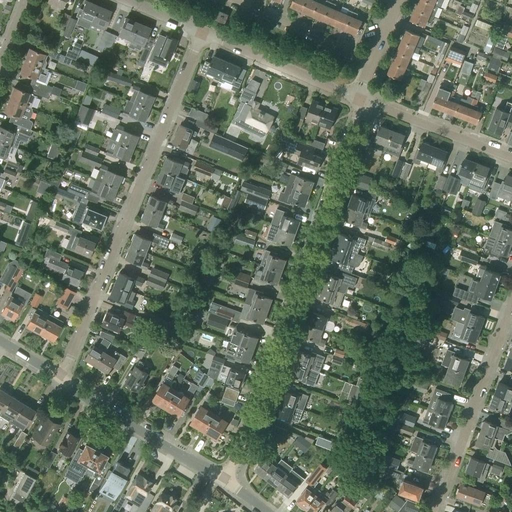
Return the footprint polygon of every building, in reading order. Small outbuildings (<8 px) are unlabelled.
[(47,0),(47,1),(52,3),(50,8),(60,12),(62,8),(63,8),(66,1),(67,2),(68,0),(47,0)] [(292,0),(290,5),(302,10),(306,0),(292,0)] [(306,0),(302,10),(313,15),(318,3),(312,0),(306,0)] [(324,5),(318,3),(313,15),(324,20),(329,7),(331,2),(326,0),(324,5)] [(438,7),(433,5),(434,4),(424,0),(418,0),(415,9),(434,17),(438,7)] [(78,11),(76,17),(78,18),(76,23),(88,28),(98,6),(86,1),(85,3),(82,10),(81,12),(78,11)] [(329,7),(324,20),(334,24),(340,12),(333,9),(336,4),(331,2),(329,7)] [(478,6),(473,3),(469,11),(475,13),(478,6)] [(98,6),(88,28),(98,32),(100,27),(102,28),(103,28),(106,29),(110,19),(107,17),(110,11),(98,6)] [(424,26),(427,20),(431,22),(434,17),(415,9),(410,20),(424,26)] [(345,29),(351,16),(353,12),(348,10),(346,14),(340,12),(334,24),(345,29)] [(219,11),(217,17),(216,19),(224,22),(227,15),(219,11)] [(474,16),(463,11),(461,16),(472,20),(474,16)] [(357,14),(353,12),(351,16),(345,29),(356,34),(362,21),(355,18),(357,14)] [(66,26),(71,15),(65,13),(60,24),(66,26)] [(137,23),(125,18),(118,35),(130,40),(137,23)] [(69,20),(63,35),(68,37),(74,22),(69,20)] [(149,28),(137,23),(130,40),(127,47),(133,50),(134,48),(140,51),(149,28)] [(511,37),(511,27),(504,24),(500,33),(511,37)] [(406,29),(402,40),(414,46),(419,35),(406,29)] [(98,44),(104,46),(110,33),(104,30),(98,44)] [(116,35),(110,33),(104,46),(110,49),(116,35)] [(159,34),(149,60),(165,67),(168,59),(169,59),(172,52),(171,52),(176,40),(165,35),(164,36),(159,34)] [(414,46),(402,40),(397,51),(409,57),(412,51),(418,54),(420,48),(414,46)] [(437,55),(443,58),(449,44),(443,41),(437,55)] [(453,61),(458,48),(451,45),(446,59),(453,61)] [(138,60),(139,61),(144,63),(150,49),(144,47),(138,60)] [(495,47),(491,56),(501,60),(505,51),(495,47)] [(44,68),(46,63),(45,60),(47,55),(28,48),(24,60),(44,68)] [(93,66),(97,57),(81,49),(77,59),(93,66)] [(51,57),(59,60),(62,54),(53,51),(51,57)] [(392,63),(405,68),(409,57),(397,51),(392,63)] [(487,62),(490,56),(479,51),(476,57),(487,62)] [(214,78),(219,81),(227,61),(214,55),(210,63),(205,60),(200,73),(205,75),(207,74),(207,72),(215,76),(214,78)] [(443,58),(437,55),(432,66),(438,69),(443,58)] [(502,61),(501,60),(491,56),(486,68),(498,72),(502,61)] [(48,69),(44,68),(24,60),(19,72),(36,79),(35,81),(41,83),(45,85),(46,85),(50,72),(47,71),(48,69)] [(461,72),(469,75),(473,63),(466,60),(461,72)] [(242,80),(236,77),(240,67),(227,61),(219,81),(224,83),(225,80),(233,83),(230,90),(236,93),(242,80)] [(401,79),(400,79),(403,73),(408,75),(409,70),(405,68),(392,63),(387,73),(387,74),(400,79),(401,79)] [(130,87),(133,79),(110,71),(107,79),(130,87)] [(491,76),(484,73),(481,79),(489,82),(491,76)] [(402,90),(405,84),(399,81),(396,87),(402,90)] [(427,93),(431,84),(425,82),(421,91),(427,93)] [(41,83),(39,88),(50,93),(52,87),(46,85),(45,85),(41,83)] [(52,85),(52,87),(50,93),(58,96),(61,89),(52,85)] [(132,86),(130,91),(133,92),(129,100),(134,102),(148,108),(153,96),(142,92),(142,91),(132,86)] [(13,87),(9,99),(30,108),(35,96),(13,87)] [(50,93),(39,88),(36,94),(48,99),(50,93)] [(266,131),(273,116),(256,108),(259,103),(253,100),(256,93),(244,88),(238,100),(241,102),(231,122),(244,128),(244,129),(251,132),(251,131),(262,136),(264,132),(266,131)] [(447,88),(445,94),(443,93),(441,97),(436,94),(431,106),(443,110),(449,95),(451,90),(447,88)] [(455,97),(453,96),(449,95),(443,110),(455,115),(459,103),(454,101),(455,97)] [(464,105),(459,103),(455,115),(466,119),(472,104),(474,99),(470,97),(468,102),(466,101),(464,105)] [(30,108),(9,99),(4,112),(15,116),(12,122),(11,121),(11,122),(30,130),(32,123),(31,121),(29,120),(28,118),(30,117),(32,112),(31,110),(32,108),(30,108)] [(143,120),(145,121),(148,115),(146,114),(148,108),(134,102),(129,100),(128,100),(122,115),(131,119),(132,116),(143,120)] [(305,120),(318,124),(325,104),(313,100),(305,120)] [(116,117),(120,109),(104,102),(101,111),(116,117)] [(337,108),(325,104),(318,124),(330,129),(337,108)] [(472,104),(466,119),(477,123),(482,112),(476,110),(478,106),(476,105),(472,104)] [(496,107),(488,128),(501,133),(504,126),(510,128),(511,122),(511,106),(506,104),(503,110),(496,107)] [(81,105),(75,120),(88,125),(94,110),(81,105)] [(188,115),(197,119),(202,121),(205,113),(192,107),(188,115)] [(299,132),(303,119),(297,117),(293,129),(299,132)] [(195,124),(201,127),(209,130),(211,125),(205,122),(202,121),(197,119),(195,124)] [(137,136),(135,135),(130,133),(131,131),(117,125),(115,130),(113,129),(109,139),(118,142),(132,148),(137,136)] [(179,148),(185,150),(186,147),(185,147),(190,134),(195,136),(197,132),(180,125),(177,132),(178,133),(176,135),(173,142),(179,144),(179,148)] [(374,137),(371,145),(376,147),(385,150),(387,145),(392,130),(386,128),(387,127),(383,125),(382,126),(380,126),(376,137),(374,137)] [(27,141),(31,131),(22,127),(21,129),(20,128),(18,133),(0,126),(0,141),(17,148),(20,138),(27,141)] [(387,145),(385,150),(394,154),(399,156),(402,148),(400,147),(402,142),(404,135),(403,134),(403,133),(399,131),(398,133),(392,130),(387,145)] [(215,134),(212,140),(223,144),(220,150),(243,160),(248,148),(215,134)] [(289,137),(284,149),(294,152),(300,155),(297,162),(315,169),(317,170),(322,157),(312,154),(314,148),(313,147),(298,142),(299,141),(289,137)] [(323,149),(325,143),(312,138),(309,144),(323,149)] [(17,148),(0,141),(0,156),(8,159),(6,164),(16,169),(16,170),(20,172),(23,166),(19,164),(19,163),(16,161),(14,154),(17,148)] [(420,158),(429,161),(434,147),(429,144),(429,143),(425,141),(424,143),(422,142),(418,154),(416,153),(413,161),(418,163),(420,158)] [(115,158),(116,155),(127,160),(132,148),(118,142),(114,152),(108,149),(106,154),(115,158)] [(60,146),(52,143),(47,156),(55,159),(60,146)] [(86,144),(83,152),(95,156),(99,149),(86,144)] [(440,149),(434,147),(429,161),(438,165),(436,170),(441,172),(444,164),(442,163),(447,151),(445,150),(445,149),(441,147),(440,149)] [(83,152),(82,151),(78,159),(98,167),(101,159),(95,156),(83,152)] [(162,169),(176,175),(185,178),(188,169),(187,169),(189,163),(175,157),(174,160),(167,157),(162,169)] [(471,177),(477,163),(471,161),(472,159),(467,157),(466,159),(465,158),(460,170),(458,169),(455,177),(449,175),(444,189),(452,193),(455,184),(458,185),(460,181),(468,185),(469,183),(471,177)] [(398,178),(404,161),(397,159),(391,175),(398,178)] [(214,168),(197,161),(193,169),(211,176),(214,168)] [(285,171),(287,165),(280,161),(278,168),(285,171)] [(405,162),(401,172),(399,177),(406,180),(407,175),(411,164),(405,162)] [(477,163),(471,177),(469,183),(483,188),(486,180),(484,179),(489,167),(487,167),(488,165),(483,164),(482,165),(477,163)] [(62,174),(65,167),(57,164),(55,171),(62,174)] [(121,176),(114,173),(115,171),(101,166),(95,179),(116,187),(118,182),(120,183),(123,177),(121,176)] [(0,187),(1,188),(5,176),(13,179),(15,173),(5,168),(3,174),(0,172),(0,187)] [(176,175),(162,169),(157,181),(164,184),(163,187),(179,193),(185,178),(176,175)] [(291,173),(287,186),(308,193),(313,181),(291,173)] [(504,190),(511,193),(511,174),(509,174),(509,175),(507,174),(502,186),(500,185),(497,194),(502,195),(504,190)] [(447,178),(439,175),(435,187),(442,190),(447,178)] [(104,197),(113,200),(116,194),(114,194),(116,187),(95,179),(91,191),(89,194),(103,199),(104,197)] [(366,188),(368,183),(358,179),(356,185),(366,188)] [(248,193),(267,200),(270,192),(243,181),(240,190),(248,193)] [(89,194),(91,191),(70,182),(66,191),(74,194),(86,199),(88,194),(89,194)] [(62,198),(71,201),(74,194),(66,191),(49,184),(46,192),(52,194),(55,193),(61,195),(62,198)] [(304,205),(308,193),(287,186),(284,193),(281,191),(278,199),(289,203),(291,200),(304,205)] [(183,192),(181,199),(192,203),(194,197),(183,192)] [(268,200),(267,200),(248,193),(245,202),(264,209),(268,200)] [(353,194),(349,206),(364,212),(367,205),(372,207),(373,205),(374,205),(376,199),(368,197),(367,199),(353,194)] [(151,195),(147,207),(160,213),(164,204),(171,207),(173,202),(163,198),(162,200),(151,195)] [(225,196),(220,206),(227,209),(231,198),(225,196)] [(390,198),(387,204),(397,208),(399,202),(390,198)] [(477,198),(471,212),(480,215),(485,201),(477,198)] [(197,206),(182,200),(179,207),(194,213),(197,206)] [(103,221),(102,221),(104,216),(99,213),(100,211),(88,206),(78,202),(72,217),(72,220),(74,222),(77,223),(80,222),(82,221),(100,228),(100,227),(101,227),(103,221)] [(12,206),(5,204),(3,210),(3,211),(9,214),(12,206)] [(364,212),(349,206),(344,218),(358,223),(357,226),(365,229),(367,224),(361,222),(362,218),(364,218),(365,219),(366,218),(368,215),(367,213),(366,213),(364,212)] [(156,223),(160,213),(147,207),(142,219),(153,224),(151,227),(161,231),(163,225),(156,223)] [(463,209),(456,207),(453,214),(461,217),(463,209)] [(276,209),(271,224),(273,225),(279,227),(295,232),(299,220),(285,215),(286,212),(276,209)] [(506,212),(497,209),(495,216),(504,219),(506,212)] [(35,215),(28,212),(25,218),(33,221),(35,215)] [(23,221),(19,232),(27,235),(31,224),(23,221)] [(53,227),(66,232),(69,226),(55,221),(53,227)] [(491,236),(496,237),(511,243),(511,240),(511,229),(509,228),(510,226),(494,221),(489,235),(491,236)] [(271,224),(266,239),(268,239),(275,242),(276,239),(288,243),(290,244),(295,232),(279,227),(273,225),(271,224)] [(243,236),(254,240),(257,233),(246,229),(243,236)] [(181,244),(183,237),(172,232),(169,239),(181,244)] [(133,240),(131,246),(145,251),(148,243),(156,246),(165,249),(169,239),(153,233),(151,237),(144,235),(143,237),(136,234),(134,233),(131,239),(133,240)] [(339,233),(335,245),(350,251),(357,253),(359,246),(363,247),(365,240),(354,236),(353,238),(339,233)] [(94,245),(93,244),(94,242),(79,236),(78,237),(70,234),(65,247),(73,251),(74,249),(89,255),(91,249),(92,250),(94,245)] [(235,243),(242,246),(243,245),(252,248),(255,241),(238,234),(235,243)] [(394,245),(397,238),(387,234),(385,241),(394,245)] [(511,243),(496,237),(491,236),(488,244),(487,244),(485,249),(494,253),(495,251),(507,255),(507,254),(509,254),(510,250),(509,249),(511,243)] [(373,244),(382,247),(388,250),(390,243),(375,238),(373,244)] [(460,249),(462,249),(475,254),(478,248),(463,242),(461,247),(460,249)] [(335,245),(331,257),(336,259),(337,260),(334,267),(351,273),(353,265),(355,266),(356,266),(357,266),(358,265),(359,265),(359,264),(362,255),(357,253),(350,251),(335,245)] [(141,261),(145,251),(131,246),(126,258),(137,262),(136,265),(146,269),(148,264),(141,261)] [(47,248),(44,256),(46,257),(44,262),(47,263),(46,266),(63,273),(61,278),(77,284),(77,283),(78,284),(81,278),(80,277),(82,272),(67,266),(68,265),(59,261),(61,254),(47,248)] [(475,254),(462,249),(458,258),(476,265),(479,256),(475,254)] [(260,264),(264,266),(281,272),(285,259),(276,256),(277,254),(265,250),(260,264)] [(2,281),(7,284),(19,262),(15,260),(12,265),(11,265),(2,281)] [(475,279),(480,281),(495,286),(497,280),(499,281),(500,276),(499,276),(500,274),(488,269),(488,268),(480,265),(478,270),(475,279)] [(281,272),(264,266),(263,271),(259,270),(257,271),(256,274),(255,273),(253,278),(262,281),(263,278),(276,283),(281,272)] [(23,269),(17,267),(5,289),(11,292),(23,269)] [(165,274),(155,269),(152,268),(150,275),(162,280),(166,281),(168,275),(165,274)] [(238,271),(236,278),(249,282),(251,276),(238,271)] [(120,272),(116,284),(129,289),(132,282),(140,285),(143,278),(132,274),(131,276),(128,276),(120,272)] [(325,272),(321,284),(336,290),(344,292),(345,293),(348,285),(353,287),(356,278),(341,273),(339,277),(325,272)] [(165,282),(151,276),(149,276),(147,282),(163,288),(165,282)] [(234,282),(234,284),(247,288),(249,282),(236,278),(234,282)] [(363,278),(360,286),(374,291),(377,284),(363,278)] [(480,281),(475,279),(474,278),(471,287),(472,288),(470,292),(455,286),(452,295),(476,303),(479,294),(491,298),(492,296),(493,297),(495,292),(493,292),(495,286),(480,281)] [(116,284),(111,296),(118,299),(121,300),(120,303),(131,308),(134,301),(132,300),(135,292),(129,289),(116,284)] [(321,284),(317,296),(331,301),(330,304),(338,307),(344,292),(336,290),(321,284)] [(56,303),(67,308),(75,292),(65,286),(56,303)] [(248,293),(245,303),(251,305),(267,310),(271,298),(263,295),(264,293),(258,291),(250,288),(248,293)] [(11,293),(1,313),(6,316),(6,317),(10,319),(11,318),(12,319),(20,305),(23,306),(27,299),(14,292),(13,294),(11,293)] [(35,309),(42,296),(36,293),(29,305),(35,309)] [(447,301),(457,304),(460,298),(449,294),(447,301)] [(242,312),(240,317),(248,320),(249,317),(263,322),(267,310),(251,305),(245,303),(242,312)] [(230,319),(232,312),(211,304),(208,311),(230,319)] [(47,319),(49,315),(37,309),(37,310),(32,307),(27,315),(31,317),(26,326),(39,334),(47,319)] [(483,319),(484,317),(472,312),(473,311),(464,308),(464,309),(461,309),(457,321),(479,329),(482,323),(483,324),(485,319),(483,319)] [(359,313),(349,309),(347,316),(357,319),(359,313)] [(136,321),(134,320),(136,315),(125,310),(123,316),(124,316),(123,318),(108,311),(102,324),(119,331),(122,324),(133,328),(136,321)] [(307,323),(322,329),(329,331),(331,330),(333,329),(334,325),(334,323),(333,321),(332,321),(334,316),(326,313),(325,316),(311,311),(307,323)] [(207,320),(226,327),(229,319),(210,312),(207,320)] [(49,315),(47,319),(39,334),(52,340),(60,326),(59,326),(62,322),(49,315)] [(362,322),(347,316),(344,322),(360,328),(362,322)] [(477,335),(479,329),(457,321),(451,337),(459,340),(459,338),(467,341),(468,338),(475,341),(476,339),(477,340),(479,335),(477,335)] [(362,322),(360,328),(359,330),(365,332),(368,324),(362,322)] [(322,329),(307,323),(303,335),(316,340),(315,343),(324,345),(325,341),(319,338),(322,329)] [(447,333),(436,330),(420,323),(417,331),(444,340),(447,333)] [(236,327),(231,341),(254,349),(258,337),(246,333),(247,330),(236,327)] [(150,328),(142,341),(147,344),(155,332),(150,328)] [(177,339),(179,333),(168,328),(166,335),(177,339)] [(99,336),(112,341),(115,336),(102,331),(99,336)] [(102,340),(98,338),(94,345),(85,358),(87,359),(87,362),(93,366),(96,365),(97,365),(105,351),(98,347),(102,340)] [(236,360),(237,357),(249,361),(254,349),(231,341),(229,340),(226,348),(228,351),(226,356),(236,360)] [(168,344),(164,350),(172,354),(175,349),(168,344)] [(335,348),(333,354),(343,358),(345,351),(335,348)] [(449,367),(464,372),(466,366),(467,367),(469,362),(467,362),(468,360),(460,357),(461,354),(447,349),(441,364),(449,367)] [(297,350),(293,362),(308,368),(319,371),(324,357),(320,355),(312,352),(311,355),(297,350)] [(112,356),(105,351),(97,365),(98,366),(99,369),(104,372),(106,371),(108,372),(113,363),(120,368),(126,357),(115,351),(112,356)] [(221,365),(223,366),(223,365),(225,360),(214,355),(212,362),(221,365)] [(342,365),(344,358),(333,355),(331,361),(342,365)] [(126,376),(129,378),(126,383),(138,391),(143,383),(142,382),(147,373),(140,369),(144,363),(139,361),(133,371),(131,369),(126,376)] [(319,371),(308,368),(293,362),(289,374),(304,380),(303,382),(314,386),(319,372),(319,371)] [(221,365),(217,378),(240,387),(245,372),(223,365),(223,366),(221,365)] [(464,372),(449,367),(446,375),(440,373),(438,379),(447,382),(447,380),(459,384),(460,382),(461,383),(463,378),(462,378),(464,372)] [(163,383),(169,386),(172,380),(171,380),(176,372),(170,369),(165,378),(166,378),(163,383)] [(204,372),(198,383),(204,387),(211,376),(204,372)] [(360,379),(358,385),(369,388),(371,382),(360,379)] [(421,380),(417,389),(425,392),(428,383),(421,380)] [(193,394),(198,386),(192,382),(187,391),(193,394)] [(498,382),(494,394),(511,400),(511,395),(509,394),(511,388),(511,387),(508,386),(507,385),(498,382)] [(153,399),(166,407),(176,391),(169,386),(163,383),(153,399)] [(363,409),(370,391),(353,384),(346,402),(363,409)] [(226,386),(224,391),(237,396),(238,391),(226,386)] [(432,393),(427,407),(448,415),(450,409),(451,409),(453,405),(452,404),(452,402),(448,401),(451,393),(435,387),(432,393)] [(0,413),(10,396),(0,389),(0,413)] [(283,389),(279,401),(294,407),(303,410),(308,395),(298,392),(297,394),(283,389)] [(189,399),(176,391),(166,407),(179,415),(189,399)] [(235,400),(237,396),(224,391),(223,396),(235,400)] [(203,401),(204,401),(208,404),(209,404),(214,396),(208,392),(203,401)] [(511,400),(494,394),(490,405),(509,413),(511,405),(511,400)] [(0,413),(0,416),(10,423),(22,403),(10,396),(0,413)] [(329,406),(347,413),(350,405),(331,398),(329,406)] [(294,407),(279,401),(279,402),(277,401),(275,407),(277,408),(275,413),(299,422),(303,410),(294,407)] [(22,430),(34,411),(22,403),(10,423),(22,430)] [(191,422),(204,430),(214,414),(206,409),(201,406),(191,422)] [(446,420),(448,415),(427,407),(422,421),(431,425),(432,423),(443,427),(444,425),(445,425),(447,421),(446,420)] [(403,423),(405,416),(396,413),(394,420),(403,423)] [(227,422),(214,414),(204,430),(217,438),(227,422)] [(405,416),(403,423),(412,427),(415,420),(405,416)] [(58,425),(44,417),(33,435),(47,444),(58,425)] [(502,440),(506,428),(511,430),(511,422),(499,417),(496,425),(484,420),(484,421),(482,422),(481,425),(482,427),(480,432),(497,438),(502,440)] [(412,427),(402,424),(400,430),(409,433),(412,427)] [(288,430),(276,425),(274,432),(285,436),(288,430)] [(339,444),(350,448),(352,441),(355,433),(356,429),(350,426),(345,440),(341,439),(339,444)] [(13,445),(18,448),(27,434),(21,431),(13,445)] [(56,450),(61,453),(68,457),(78,438),(68,432),(65,436),(64,435),(56,450)] [(488,450),(486,456),(511,464),(506,451),(497,448),(494,445),(497,438),(480,432),(476,444),(483,446),(483,448),(488,450)] [(355,433),(352,441),(363,446),(367,438),(355,433)] [(293,443),(305,452),(312,443),(300,434),(293,443)] [(409,449),(417,452),(432,458),(434,452),(436,452),(437,448),(436,447),(437,446),(430,443),(431,440),(425,438),(425,439),(415,435),(409,449)] [(87,468),(96,449),(90,446),(90,447),(85,445),(82,450),(78,447),(66,469),(82,477),(87,468)] [(266,478),(278,462),(270,456),(274,451),(269,447),(262,456),(264,458),(255,469),(266,478)] [(93,493),(96,489),(102,477),(109,463),(106,461),(104,465),(103,464),(107,456),(102,454),(103,453),(96,449),(87,468),(94,472),(91,476),(95,478),(88,490),(93,493)] [(48,468),(56,454),(50,451),(43,465),(48,468)] [(430,463),(432,458),(417,452),(414,461),(408,459),(406,464),(415,468),(416,466),(428,470),(428,468),(430,469),(431,464),(430,463)] [(385,454),(382,464),(383,465),(384,465),(386,466),(396,470),(400,460),(385,454)] [(470,477),(477,480),(483,482),(488,470),(486,469),(488,464),(484,463),(484,462),(471,457),(466,470),(472,472),(470,477)] [(277,487),(287,475),(292,467),(290,469),(280,461),(282,459),(281,458),(278,462),(266,478),(277,487)] [(492,466),(501,470),(504,463),(495,459),(492,466)] [(111,471),(108,469),(104,478),(102,477),(96,489),(104,493),(107,489),(114,494),(117,490),(121,482),(122,483),(125,479),(123,478),(129,468),(116,461),(111,471)] [(310,482),(296,501),(299,504),(299,505),(304,509),(319,490),(315,486),(318,482),(316,481),(326,468),(320,463),(307,480),(310,482)] [(379,463),(377,469),(384,472),(385,469),(386,466),(384,465),(383,465),(382,464),(379,463)] [(38,472),(27,466),(24,472),(35,478),(38,472)] [(405,473),(404,472),(396,470),(386,466),(385,469),(384,472),(398,478),(397,482),(401,484),(403,479),(405,473)] [(358,481),(362,484),(366,478),(362,475),(358,471),(356,470),(352,475),(359,480),(358,481)] [(24,472),(14,490),(16,491),(13,496),(22,501),(25,496),(35,478),(24,472)] [(151,482),(137,474),(124,494),(130,497),(136,488),(140,491),(137,495),(142,498),(149,487),(148,486),(151,482)] [(289,495),(298,484),(292,479),(287,475),(277,487),(289,495)] [(367,478),(366,478),(362,484),(357,490),(368,499),(378,487),(367,478)] [(403,479),(401,484),(398,491),(418,499),(423,487),(403,479)] [(489,500),(491,494),(461,483),(457,495),(458,496),(458,498),(459,500),(461,501),(463,501),(464,500),(466,498),(481,504),(483,498),(489,500)] [(319,490),(304,509),(307,511),(316,511),(324,503),(328,505),(338,493),(333,489),(329,493),(327,491),(325,494),(319,490)] [(167,495),(161,492),(152,508),(149,511),(172,511),(173,511),(175,511),(178,506),(174,503),(176,499),(174,498),(174,497),(171,495),(170,496),(168,494),(167,495)] [(511,511),(511,497),(501,493),(499,499),(501,500),(511,504),(508,511),(511,511)] [(398,511),(405,501),(396,494),(388,504),(398,511)] [(343,501),(347,504),(351,499),(347,495),(343,501)] [(69,499),(63,496),(57,506),(63,510),(69,499)] [(118,510),(125,498),(120,496),(113,507),(118,510)] [(351,499),(347,504),(352,508),(357,503),(351,499)] [(402,511),(404,510),(408,511),(417,511),(420,504),(407,499),(397,511),(402,511)] [(340,511),(347,504),(343,501),(342,501),(334,504),(330,509),(328,511),(340,511)]
